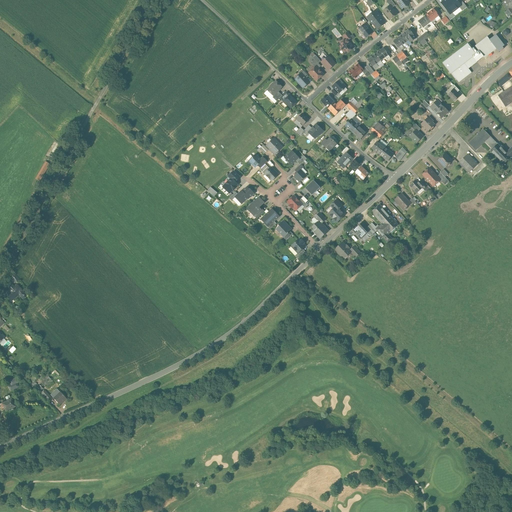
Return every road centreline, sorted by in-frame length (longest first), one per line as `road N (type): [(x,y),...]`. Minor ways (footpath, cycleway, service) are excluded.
road 1 (tertiary): [(319,249),(222,339),(0,446)]
road 2 (track): [(0,283),(155,0)]
road 3 (tertiary): [(511,61),(393,180)]
road 4 (residential): [(431,0),(306,101)]
